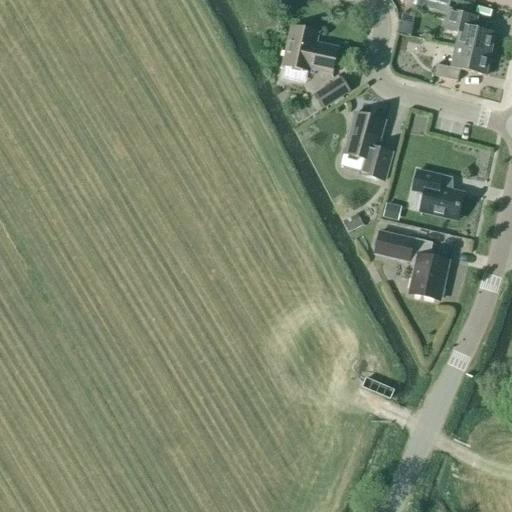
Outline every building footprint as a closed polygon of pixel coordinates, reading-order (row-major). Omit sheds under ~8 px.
[(418,0),(417,7),(429,10),(430,0),(418,0)] [(458,35),(455,48),(490,56),(495,34),(470,29),(472,18),(448,12),(443,31),(458,35)] [(398,34),(408,35),(410,22),(401,20),(398,34)] [(284,68),(282,81),(305,86),(308,73),(310,74),(310,71),(332,76),(337,50),(316,45),(318,35),(291,29),(282,68),(284,68)] [(420,41),(398,36),(394,55),(402,56),(405,42),(420,45),(420,41)] [(486,77),(490,56),(455,48),(450,69),(436,66),(433,78),(458,83),(460,72),(486,77)] [(314,97),(322,110),(349,93),(341,80),(314,97)] [(361,177),(383,183),(392,150),(379,147),(385,123),(355,115),(343,156),(365,162),(361,177)] [(424,196),(420,214),(457,223),(463,196),(439,190),(441,178),(417,173),(412,193),(424,196)] [(386,205),(383,219),(397,222),(401,208),(386,205)] [(362,226),(356,215),(341,223),(347,234),(362,226)] [(448,264),(420,257),(423,244),(379,234),(374,256),(416,266),(409,296),(439,303),(448,264)]
